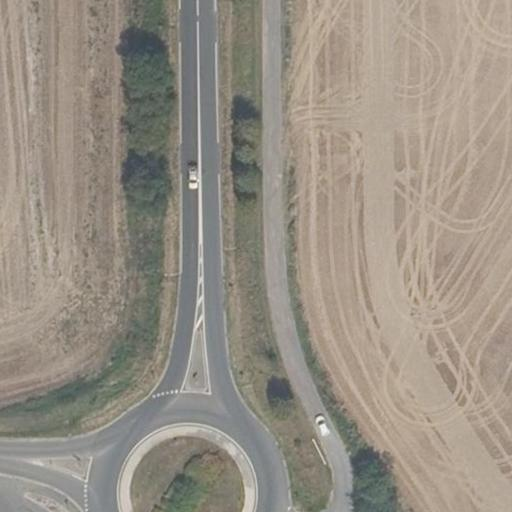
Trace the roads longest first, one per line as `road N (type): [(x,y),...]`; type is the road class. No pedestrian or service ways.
road 1 (track): [(272,0),(271,217),(296,381),(339,469),(340,511)]
road 2 (tertiary): [(198,0),(200,280)]
road 3 (tertiary): [(247,440),(219,376),(200,280)]
road 4 (tertiary): [(200,280),(180,365),(147,420)]
road 5 (tertiary): [(130,432),(84,451),(0,459)]
